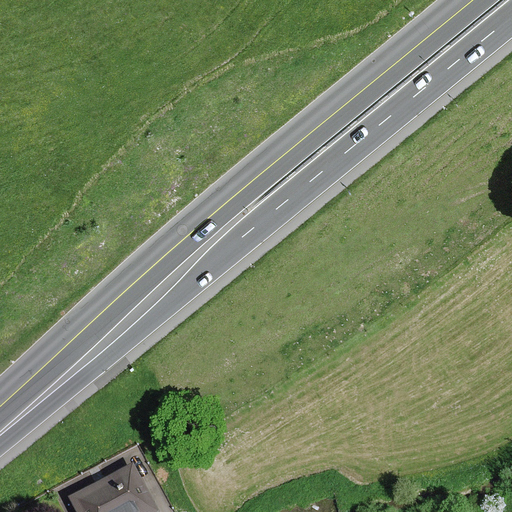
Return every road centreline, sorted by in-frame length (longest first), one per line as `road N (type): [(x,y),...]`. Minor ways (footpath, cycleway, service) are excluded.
road 1 (primary): [(0,446),(511,18)]
road 2 (primary): [(471,0),(211,215),(0,405)]
